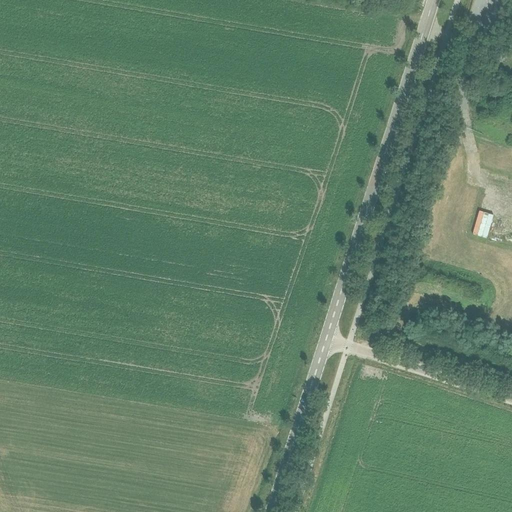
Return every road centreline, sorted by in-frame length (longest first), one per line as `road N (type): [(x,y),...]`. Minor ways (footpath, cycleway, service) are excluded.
road 1 (tertiary): [(326,340),(433,0)]
road 2 (unclassified): [(326,340),(511,396)]
road 3 (tertiary): [(271,511),(326,340)]
